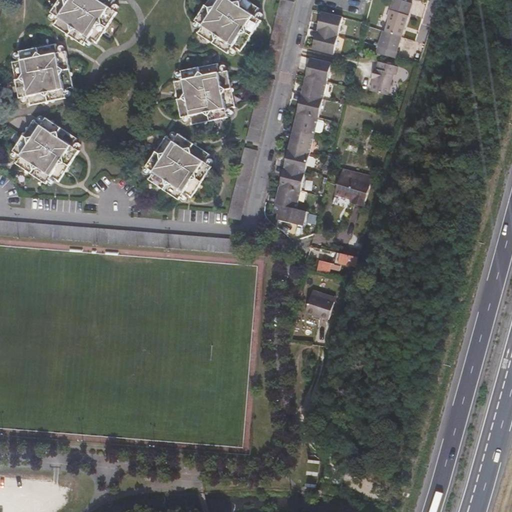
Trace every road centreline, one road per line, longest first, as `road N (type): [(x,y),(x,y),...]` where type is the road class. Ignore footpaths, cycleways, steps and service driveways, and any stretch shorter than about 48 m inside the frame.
road 1 (residential): [(249,228),(270,240),(287,271),(278,359),(292,434),(274,461),(244,472),(0,454)]
road 2 (motorway): [(511,217),(432,511)]
road 3 (residential): [(249,228),(0,215)]
road 4 (residential): [(305,0),(249,228)]
road 5 (motorway): [(473,511),(511,372)]
